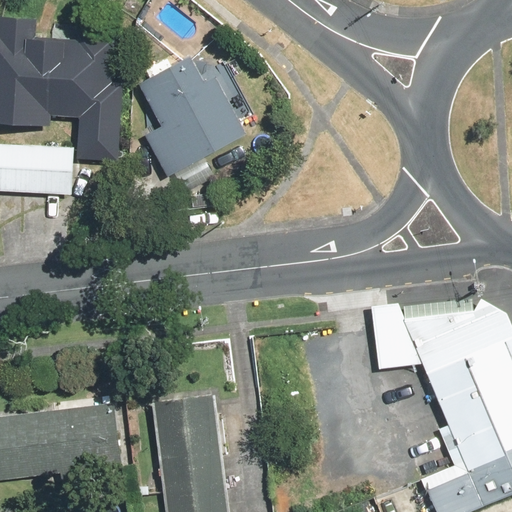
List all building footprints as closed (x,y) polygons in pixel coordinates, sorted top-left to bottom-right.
[(0,115),(54,119),(55,108),(82,110),(79,152),(119,154),(125,64),(109,63),(111,35),(36,30),(37,16),(0,13),(0,115)] [(137,82),(138,84),(157,126),(137,135),(157,177),(246,135),(234,111),(243,107),(214,46),(137,82)] [(0,138),(0,184),(72,187),(74,141),(0,138)] [(471,511),(511,494),(511,338),(501,315),(473,302),(400,314),(462,459),(417,480),(432,511),(471,511)] [(226,511),(214,395),(152,402),(164,511),(226,511)] [(117,403),(0,411),(0,479),(122,469),(117,403)]
